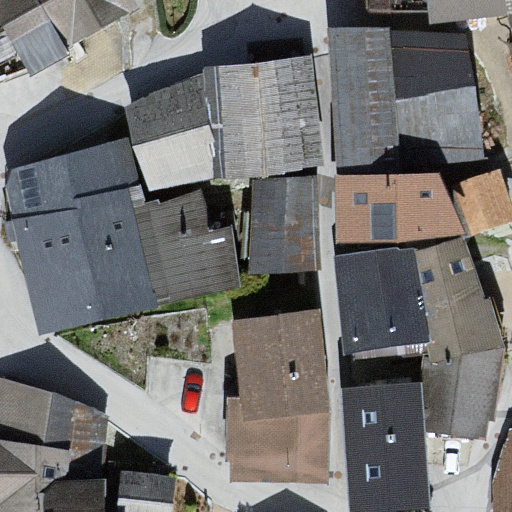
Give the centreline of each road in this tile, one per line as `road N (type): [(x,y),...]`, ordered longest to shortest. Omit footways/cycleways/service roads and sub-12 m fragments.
road 1 (residential): [(0,355),(257,511)]
road 2 (residential): [(252,26),(0,142)]
